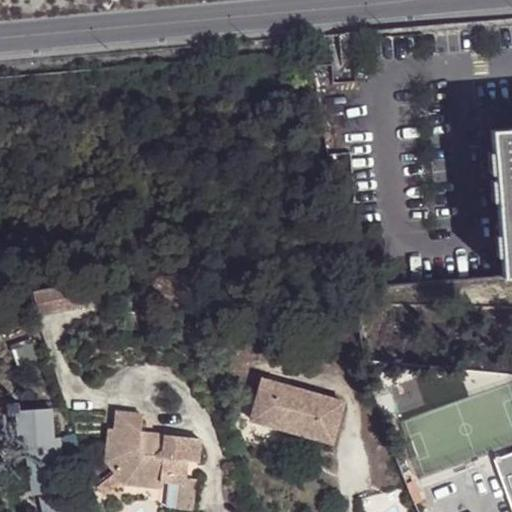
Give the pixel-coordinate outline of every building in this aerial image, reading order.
[(511,124),(492,126),(504,275),(511,273),(511,124)] [(74,285),(33,295),(37,312),(40,318),(94,305),(90,291),(77,294),(74,285)] [(342,401),(264,381),(254,421),(333,441),(342,401)] [(54,408),(18,409),(20,445),(29,445),(30,467),(37,495),(41,495),(45,511),(74,511),(70,488),(65,466),(64,438),(56,438),(54,408)] [(202,439),(165,435),(164,450),(142,448),(144,433),(144,415),(118,413),(117,430),(111,430),(108,462),(120,477),(104,490),(110,498),(126,485),(168,488),(168,483),(181,484),(178,509),(195,511),(198,479),(188,479),(189,462),(201,462),(202,439)] [(164,450),(165,435),(144,433),(142,448),(164,450)] [(70,488),(74,511),(82,511),(77,487),(70,488)]
